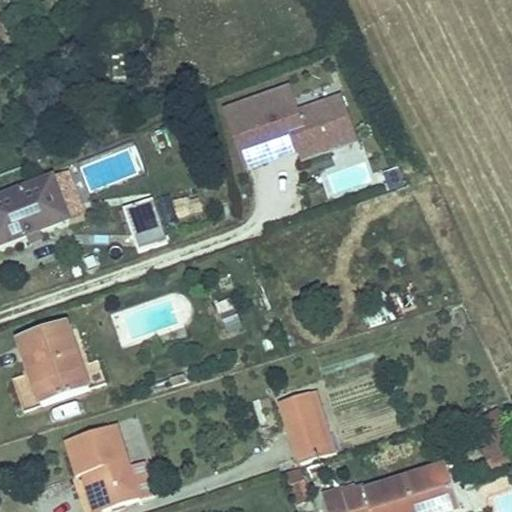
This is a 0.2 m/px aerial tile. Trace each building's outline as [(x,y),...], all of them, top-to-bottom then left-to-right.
[(323,127),(349,118),(342,99),(299,115),(291,90),(227,112),(238,144),(265,134),(275,161),(291,156),(289,149),(298,146),(300,152),(329,143),(323,127)] [(354,134),(349,118),(323,127),(329,143),(354,134)] [(275,161),(265,134),(238,144),(248,171),(275,161)] [(300,152),(298,146),(289,149),(291,156),(300,152)] [(0,249),(25,240),(36,235),(67,222),(51,182),(0,203),(0,249)] [(166,244),(150,202),(120,212),(135,255),(166,244)] [(36,235),(25,240),(29,249),(40,244),(36,235)] [(243,293),(217,296),(222,334),(249,331),(243,293)] [(61,332),(14,349),(36,414),(84,397),(61,332)] [(275,409),(295,471),(322,462),(302,401),(275,409)] [(68,481),(72,480),(83,476),(93,511),(103,511),(128,504),(106,430),(57,444),(68,481)] [(450,511),(456,510),(442,468),(368,493),(362,490),(340,498),(345,511),(450,511)] [(283,477),(298,511),(301,511),(315,506),(299,470),(283,477)] [(93,511),(83,476),(72,480),(81,511),(93,511)]
